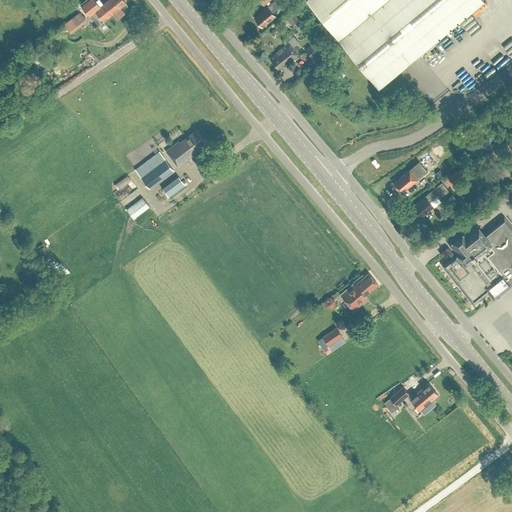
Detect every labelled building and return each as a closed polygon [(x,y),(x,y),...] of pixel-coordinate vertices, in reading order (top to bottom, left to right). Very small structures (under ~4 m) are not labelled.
[(101,6),(95,0),(94,0),(87,0),(81,6),(84,9),(89,15),(95,11),(101,6)] [(123,0),(108,0),(101,6),(95,11),(103,20),(125,2),(123,0)] [(273,0),(267,6),(272,12),(281,5),(276,0),(273,0)] [(434,39),(480,0),(307,0),(378,85),(434,39)] [(299,4),(293,11),(302,19),(308,13),(299,4)] [(272,12),(267,6),(254,16),(262,26),(275,16),(272,12)] [(297,20),(289,10),(284,15),(291,25),(297,20)] [(86,21),(79,11),(63,23),(70,33),(86,21)] [(314,41),(305,49),(311,57),(308,60),(313,66),(316,63),(322,58),(318,53),(321,50),(314,41)] [(298,55),(290,45),(287,42),(269,57),(278,68),(287,60),(289,63),(298,55)] [(35,46),(26,52),(24,54),(34,67),(45,59),(35,46)] [(205,143),(196,132),(194,129),(178,141),(177,140),(165,149),(177,166),(194,152),(205,143)] [(471,155),(493,139),(490,135),(468,151),(471,155)] [(486,151),(494,163),(511,150),(511,145),(506,137),(486,151)] [(173,170),(159,151),(135,169),(150,188),(173,170)] [(383,154),(379,157),(384,164),(389,161),(383,154)] [(430,167),(436,159),(430,155),(424,164),(430,167)] [(418,161),(393,182),(401,192),(426,171),(418,161)] [(457,169),(449,175),(444,179),(454,194),(462,189),(456,180),(462,177),(457,169)] [(113,184),(117,188),(130,179),(126,174),(113,184)] [(162,188),(166,194),(168,196),(184,183),(177,175),(162,188)] [(433,205),(431,203),(429,201),(436,195),(438,198),(449,190),(441,181),(425,195),(412,206),(420,216),(433,205)] [(125,209),(132,218),(149,205),(142,196),(125,209)] [(511,226),(504,216),(483,233),(475,223),(463,233),(463,232),(448,244),(455,253),(441,265),(473,304),(487,292),(493,300),(511,284),(511,226)] [(351,284),(339,293),(352,309),(367,297),(364,294),(378,283),(368,272),(352,285),(351,284)] [(321,336),(328,344),(332,349),(344,341),(340,335),(341,335),(335,326),(321,336)] [(425,404),(438,394),(428,382),(415,393),(416,393),(411,397),(420,408),(424,404),(425,404)] [(395,404),(396,404),(409,393),(402,385),(389,397),(395,404)] [(389,397),(383,402),(391,412),(398,406),(396,404),(395,404),(389,397)]
